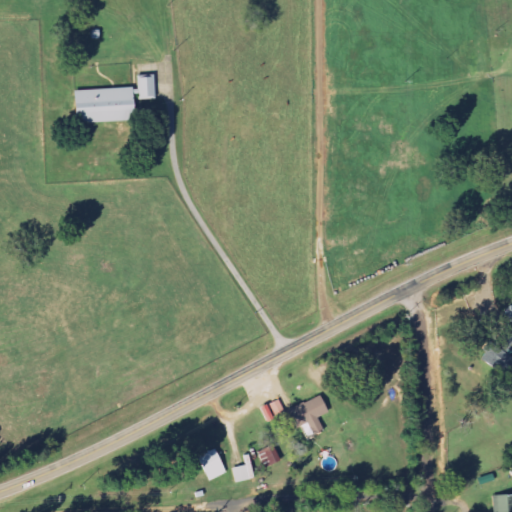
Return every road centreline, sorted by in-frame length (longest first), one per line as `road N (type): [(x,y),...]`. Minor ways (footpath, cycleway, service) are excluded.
road 1 (tertiary): [(0,491),(119,440),(406,288),(511,242)]
road 2 (residential): [(428,494),(125,511)]
road 3 (residential): [(406,288),(423,347),(428,511)]
